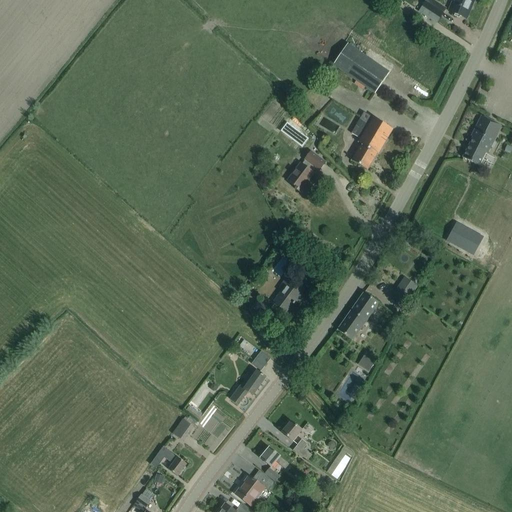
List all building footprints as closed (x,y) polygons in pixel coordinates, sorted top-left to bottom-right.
[(445,9),(436,4),(430,0),(426,0),(422,6),(420,11),(436,22),(445,9)] [(473,0),(453,0),(448,11),(464,18),(470,4),(472,4),(473,0)] [(386,19),(400,24),(405,11),(399,9),(398,13),(389,10),(386,19)] [(389,73),(380,68),(347,45),(333,65),(375,94),(389,73)] [(477,82),(483,64),(477,62),(471,80),(477,82)] [(470,79),(462,93),(468,96),(475,82),(470,79)] [(341,132),(347,121),(327,109),(320,119),(341,132)] [(378,154),(392,130),(363,112),(358,121),(351,134),(363,141),(361,144),(377,154),(378,154)] [(488,154),(501,126),(481,116),(471,136),(472,137),(462,158),(479,167),(486,153),(488,154)] [(308,139),(287,123),(280,132),(301,148),(308,139)] [(367,170),(377,154),(361,144),(351,161),(367,170)] [(325,163),(317,157),(310,152),(305,159),(305,160),(302,165),(300,164),(287,181),(295,187),(294,189),(300,193),(305,186),(304,185),(313,173),(311,172),(315,167),(319,170),(325,163)] [(304,290),(296,284),(287,277),(281,286),(284,288),(273,303),(286,313),(292,304),(293,305),(295,303),(293,302),(296,297),(298,299),(304,290)] [(405,278),(393,294),(406,303),(417,287),(405,278)] [(378,303),(372,299),(364,293),(337,330),(352,341),(378,303)] [(273,311),(260,301),(254,309),(267,319),(273,311)] [(270,359),(261,351),(251,364),(261,371),(270,359)] [(371,368),(376,360),(366,353),(360,361),(371,368)] [(373,372),(359,363),(341,388),(355,398),(373,372)] [(261,375),(256,371),(248,383),(244,380),(230,399),(238,406),(248,392),(253,396),(265,378),(263,376),(263,375),(262,374),(261,375)] [(207,389),(204,387),(187,410),(199,419),(201,416),(192,409),(207,389)] [(183,420),(172,434),(183,442),(193,427),(183,420)] [(291,422),(282,432),(292,441),(301,431),(291,422)] [(304,460),(310,454),(303,449),(307,444),(302,440),(297,445),(293,451),(304,460)] [(156,469),(163,460),(164,458),(173,464),(168,470),(169,471),(177,476),(186,464),(168,451),(163,447),(157,456),(150,465),(156,469)] [(344,447),(327,473),(337,480),(354,454),(344,447)] [(280,457),(277,454),(269,448),(260,458),(271,467),(275,462),(285,469),(289,464),(284,460),(284,461),(279,457),(280,457)] [(275,482),(279,477),(269,469),(265,474),(275,482)] [(269,491),(275,483),(265,476),(262,473),(256,481),(254,480),(249,476),(243,484),(244,484),(241,488),(240,488),(235,495),(243,501),(250,506),(265,489),(269,491)] [(142,511),(150,502),(141,495),(133,506),(141,511),(142,511)]
